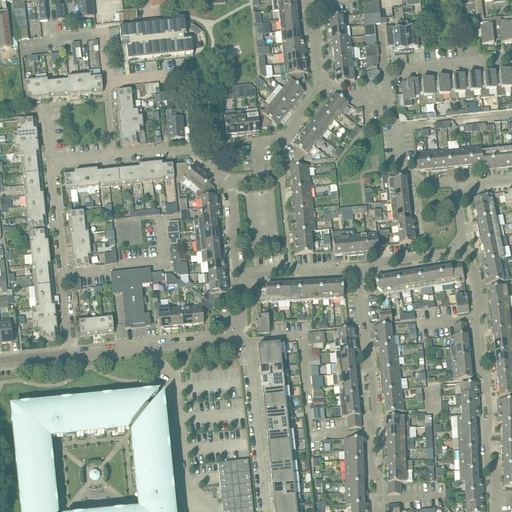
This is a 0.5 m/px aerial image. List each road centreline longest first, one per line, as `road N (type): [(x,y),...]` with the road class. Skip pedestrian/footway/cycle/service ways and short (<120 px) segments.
road 1 (residential): [(497,511),(494,471),(485,463),(479,310),(469,252),(457,244)]
road 2 (residential): [(376,511),(357,266)]
road 3 (residential): [(72,353),(50,162)]
road 4 (residential): [(241,339),(265,511)]
road 5 (residential): [(228,179),(254,177),(257,149),(279,141),(320,88)]
road 6 (residential): [(50,162),(191,150)]
road 7 (residential): [(320,88),(356,103),(387,100),(379,31)]
